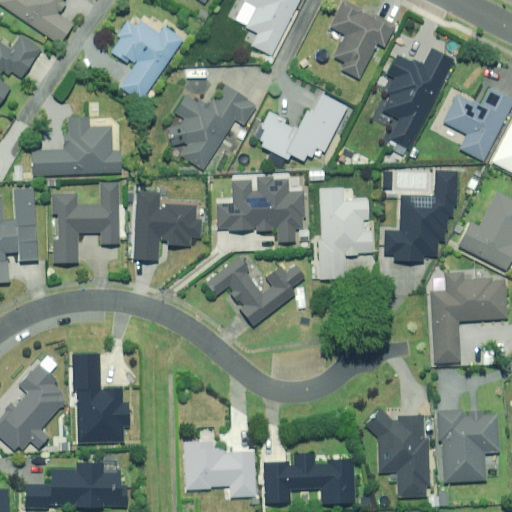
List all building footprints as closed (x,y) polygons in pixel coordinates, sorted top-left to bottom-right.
[(67,0),(1,0),(0,2),(59,43),(73,23),(59,13),(67,0)] [(245,0),(245,1),(257,7),(247,27),(259,33),(253,45),(273,55),(300,0),(245,0)] [(372,18),(342,3),(330,26),(346,35),(335,56),(346,62),(342,69),(359,78),(378,42),(385,46),(396,24),(375,13),(372,18)] [(121,38),(112,52),(128,63),(129,60),(136,65),(121,86),(141,101),(184,40),(165,27),(160,34),(137,18),(133,23),(128,20),(118,36),(121,38)] [(41,49),(21,35),(11,49),(0,41),(0,103),(11,88),(0,79),(0,73),(3,69),(10,74),(12,70),(21,77),(41,49)] [(431,48),(423,64),(416,60),(414,65),(397,56),(387,75),(394,79),(387,93),(391,95),(382,112),(398,120),(388,139),(409,150),(455,60),(431,48)] [(171,126),(172,144),(187,142),(189,144),(182,155),(204,169),(235,119),(245,124),(257,105),(225,85),(213,105),(205,100),(203,104),(189,95),(177,113),(186,118),(181,125),(171,126)] [(511,106),(511,99),(491,88),(482,107),(458,94),(444,121),(468,134),(460,149),(484,161),(511,106)] [(291,154),(303,160),(306,154),(312,157),(317,147),(325,151),(348,107),(322,94),(312,112),(308,110),(297,130),(284,123),(286,120),(270,111),(262,127),(266,129),(261,140),(265,142),(262,147),(288,160),(291,154)] [(89,117),(69,117),(69,134),(64,134),(65,149),(32,151),(33,176),(122,172),(121,150),(112,151),(111,126),(89,127),(89,117)] [(511,124),(493,161),(511,171),(511,124)] [(24,165),(15,165),(14,180),(23,180),(24,165)] [(325,181),(325,171),(311,170),(310,180),(325,181)] [(432,197),(402,196),(401,231),(386,230),(385,255),(400,255),(400,260),(423,261),(423,254),(438,254),(439,240),(444,240),(445,227),(448,227),(449,213),(454,213),(454,203),(457,204),(458,172),(433,171),(432,197)] [(257,177),(257,190),(252,190),(252,181),(232,180),(232,205),(217,204),(217,229),(272,231),(272,226),(278,226),(278,242),(295,242),(296,226),(304,226),(305,191),(290,190),(290,178),(257,177)] [(352,200),(352,179),(342,180),(342,188),(321,189),(322,237),(319,237),(320,280),(345,279),(345,253),(372,252),(370,199),(352,200)] [(78,194),(51,194),(52,230),(58,230),(58,241),(52,241),(52,263),(78,263),(78,232),(101,232),(101,245),(120,245),(119,183),(100,183),(100,205),(78,205),(78,194)] [(39,260),(35,189),(13,190),(15,220),(3,220),(1,197),(0,197),(0,282),(9,282),(7,262),(39,260)] [(191,237),(201,238),(202,220),(197,220),(198,206),(162,203),(162,194),(136,192),(131,259),(158,261),(159,239),(165,239),(165,245),(190,246),(191,237)] [(458,246),(506,270),(511,258),(511,199),(497,192),(480,227),(470,222),(458,246)] [(233,290),(230,292),(238,302),(240,301),(244,306),(241,307),(254,325),(310,284),(297,266),(288,273),(282,265),(266,277),(273,286),(262,294),(246,271),(249,270),(240,257),(206,282),(215,296),(230,286),(233,290)] [(464,273),(446,274),(447,290),(432,291),(435,363),(461,361),(459,321),(508,318),(506,280),(492,281),(492,278),(465,279),(464,273)] [(129,425),(129,401),(122,401),(123,388),(102,388),(102,355),(77,355),(76,443),(122,443),(122,425),(129,425)] [(31,369),(18,384),(28,393),(13,410),(9,407),(0,416),(0,437),(15,451),(19,446),(22,449),(60,405),(57,402),(64,394),(53,384),(58,380),(41,365),(34,372),(31,369)] [(394,420),(382,408),(365,426),(377,437),(378,473),(397,472),(398,497),(428,496),(428,483),(431,483),(429,439),(424,439),(424,416),(399,416),(394,420)] [(469,411),(469,416),(463,416),(463,411),(438,412),(439,441),(443,441),(444,482),(486,480),(485,452),(499,451),(498,415),(482,415),(482,410),(469,411)] [(219,452),(219,440),(185,440),(185,488),(210,488),(210,486),(230,486),(230,498),(255,498),(255,452),(219,452)] [(315,465),(315,454),(293,454),(294,463),(265,463),(265,503),(291,503),(290,489),(321,489),(321,504),(355,503),(354,459),(328,459),(328,465),(315,465)] [(78,508),(105,508),(105,506),(126,506),(126,486),(120,486),(120,469),(105,468),(105,465),(79,464),(79,472),(49,471),(49,486),(25,486),(24,508),(42,508),(42,505),(78,505),(78,508)] [(1,486),(0,485),(0,511),(10,511),(10,489),(1,489),(1,486)] [(440,497),(429,496),(429,506),(440,507),(440,497)]
